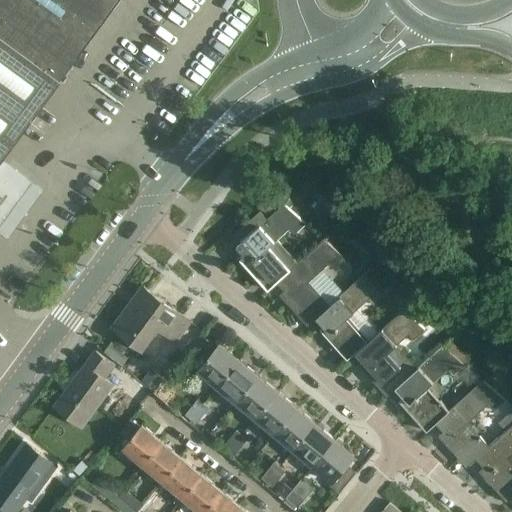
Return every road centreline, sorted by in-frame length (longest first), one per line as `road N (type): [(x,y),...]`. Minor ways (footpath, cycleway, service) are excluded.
road 1 (residential): [(140,218),(176,241),(405,447)]
road 2 (tertiary): [(183,161),(282,95),(357,73),(425,29)]
road 3 (tertiary): [(382,0),(353,38),(258,76),(226,99),(183,161)]
road 4 (tertiary): [(0,407),(140,218)]
road 5 (residential): [(279,511),(152,402)]
